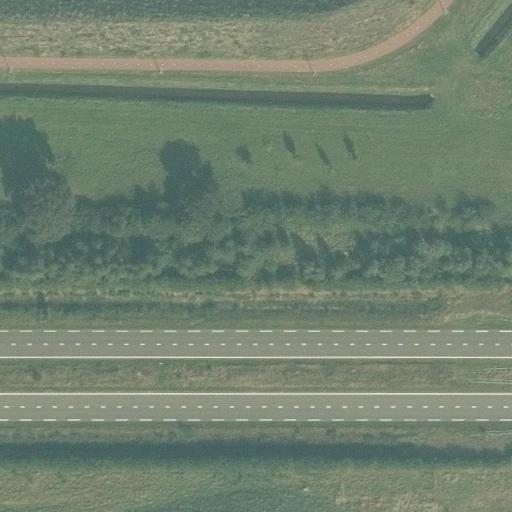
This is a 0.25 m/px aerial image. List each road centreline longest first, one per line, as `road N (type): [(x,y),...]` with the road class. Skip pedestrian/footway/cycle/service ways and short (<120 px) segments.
road 1 (primary): [(511,347),(0,346)]
road 2 (primary): [(0,407),(511,408)]
